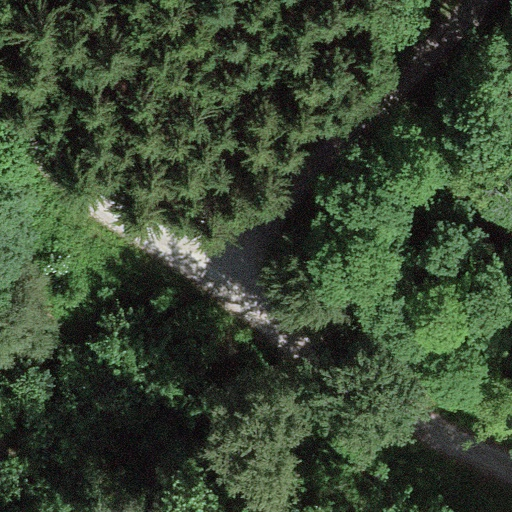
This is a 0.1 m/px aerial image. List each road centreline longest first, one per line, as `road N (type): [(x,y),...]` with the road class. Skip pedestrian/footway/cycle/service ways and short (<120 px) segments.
road 1 (track): [(0,90),(28,132),(113,207),(216,271),(476,461),(511,471)]
road 2 (track): [(477,0),(216,271)]
